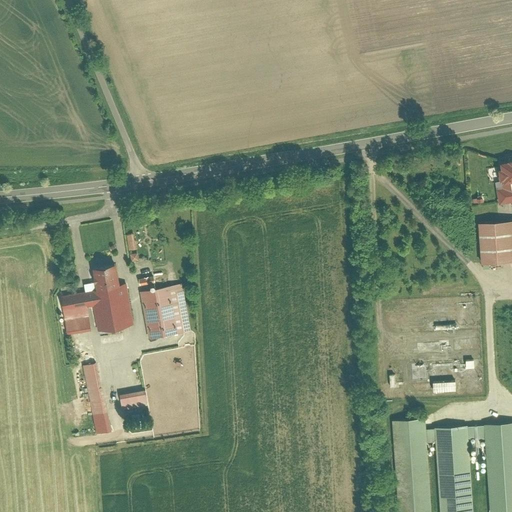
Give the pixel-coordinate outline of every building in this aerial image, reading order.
[(511,158),(497,162),(502,188),(496,189),(499,205),(511,202),(511,158)] [(511,222),(477,224),(479,263),(510,262),(510,267),(511,266),(511,222)] [(133,234),(125,235),(127,251),(136,249),(133,234)] [(137,254),(129,256),(130,263),(138,261),(137,254)] [(85,291),(61,295),(67,333),(88,329),(85,307),(94,305),(98,330),(132,325),(126,284),(118,285),(115,265),(91,269),(93,282),(84,284),(85,291)] [(180,284),(140,292),(149,339),(190,331),(180,284)] [(95,363),(82,365),(92,416),(105,413),(95,363)] [(434,389),(457,388),(456,378),(433,380),(434,389)] [(144,390),(118,395),(122,419),(148,414),(144,390)] [(511,511),(511,423),(425,429),(424,418),(391,420),(397,511),(430,511),(426,443),(436,443),(440,511),(473,511),(469,440),(485,439),(489,511),(511,511)]
